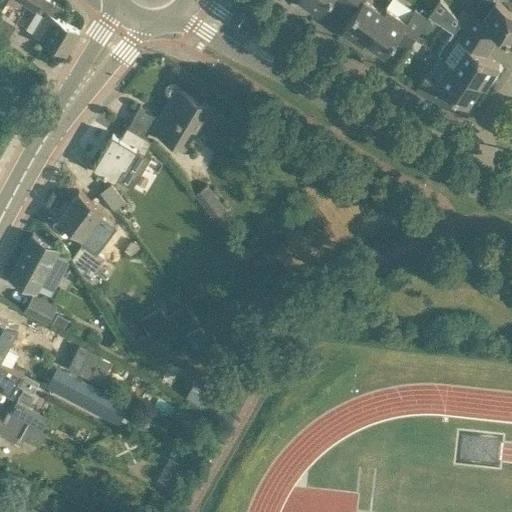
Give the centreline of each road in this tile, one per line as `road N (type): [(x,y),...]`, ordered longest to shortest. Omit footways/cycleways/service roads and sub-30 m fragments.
road 1 (secondary): [(511,203),(298,77)]
road 2 (residential): [(279,16),(472,147)]
road 3 (secondary): [(0,224),(83,83)]
road 4 (secondary): [(175,15),(298,77)]
road 5 (secondary): [(298,77),(202,0)]
